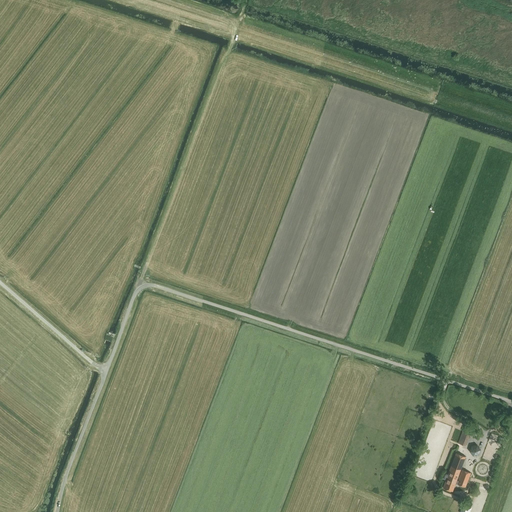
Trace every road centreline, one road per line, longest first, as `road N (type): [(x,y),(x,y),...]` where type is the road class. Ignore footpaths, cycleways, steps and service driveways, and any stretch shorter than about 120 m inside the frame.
road 1 (unclassified): [(104,373),(133,295),(151,284),(511,402)]
road 2 (track): [(137,289),(246,0)]
road 3 (unclassified): [(57,511),(104,373)]
road 4 (unclassified): [(104,373),(0,282)]
